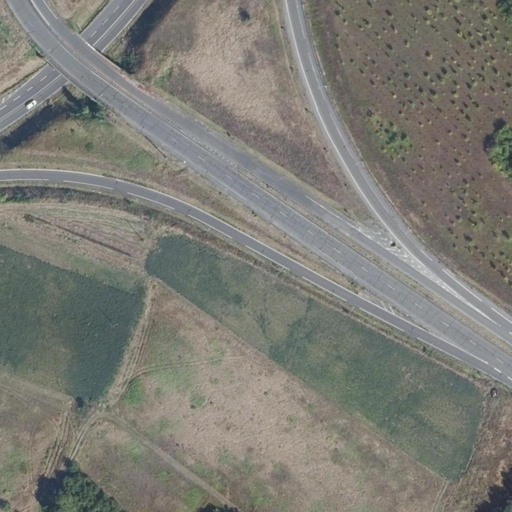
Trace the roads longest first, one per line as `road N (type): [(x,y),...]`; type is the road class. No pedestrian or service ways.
road 1 (primary): [(15,0),(75,73),(511,368)]
road 2 (secondary): [(511,340),(96,66),(37,0)]
road 3 (primary): [(0,175),(68,176),(171,202),(511,380)]
road 4 (primary): [(511,337),(423,260),(377,207),(313,87),(290,0)]
road 5 (track): [(159,239),(49,511)]
road 6 (track): [(85,422),(111,416),(235,511)]
road 7 (secondary): [(0,120),(58,78),(136,0)]
